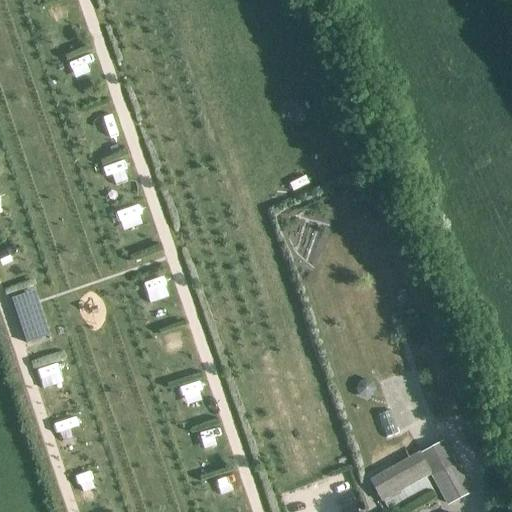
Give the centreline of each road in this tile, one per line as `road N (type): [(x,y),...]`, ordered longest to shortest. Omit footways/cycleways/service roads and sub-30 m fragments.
road 1 (track): [(257,511),(84,0)]
road 2 (track): [(0,306),(72,511)]
